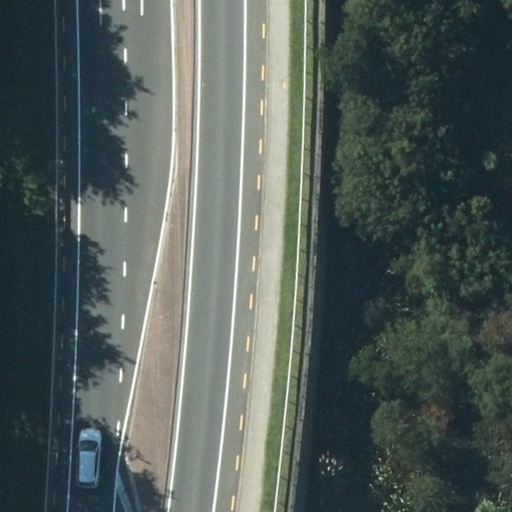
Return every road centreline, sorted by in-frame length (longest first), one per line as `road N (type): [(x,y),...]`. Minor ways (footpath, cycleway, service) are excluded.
road 1 (primary): [(219,0),(222,204),(189,511)]
road 2 (primary): [(83,511),(104,267),(105,0)]
